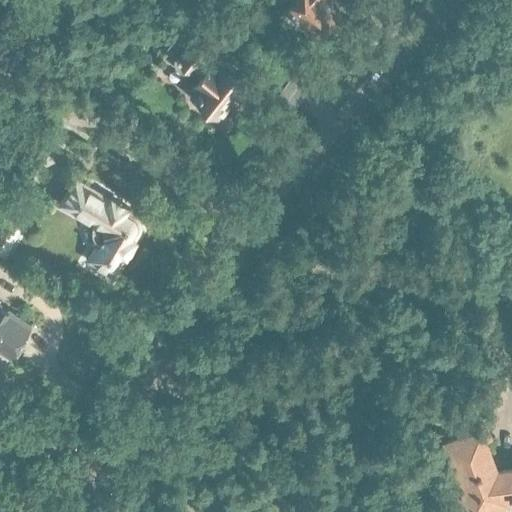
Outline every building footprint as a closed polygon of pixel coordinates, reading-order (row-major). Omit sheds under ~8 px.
[(323,0),(294,0),(286,8),(317,38),(339,15),(323,0)] [(191,37),(189,39),(179,31),(167,45),(178,54),(176,56),(178,57),(176,60),(175,63),(177,66),(183,71),(186,72),(190,71),(192,69),(201,76),(192,86),(201,93),(195,99),(204,107),(205,105),(219,116),(237,92),(246,99),(253,90),(232,73),(234,70),(208,49),(207,51),(191,37)] [(276,88),(286,75),(264,57),(253,70),(276,88)] [(386,137),(382,141),(386,146),(391,141),(386,137)] [(109,199),(98,193),(82,183),(76,192),(69,188),(61,202),(96,223),(97,222),(103,225),(105,234),(102,240),(100,239),(89,258),(112,272),(123,254),(126,256),(135,239),(129,235),(134,228),(135,224),(134,220),(131,217),(124,212),(127,206),(110,196),(109,199)] [(8,234),(14,222),(3,217),(0,222),(0,252),(4,255),(13,237),(8,234)] [(0,302),(0,348),(11,356),(32,323),(0,302)] [(511,466),(495,469),(480,427),(448,439),(460,472),(457,473),(458,477),(457,479),(459,485),(461,484),(468,504),(483,498),(511,494),(511,466)]
